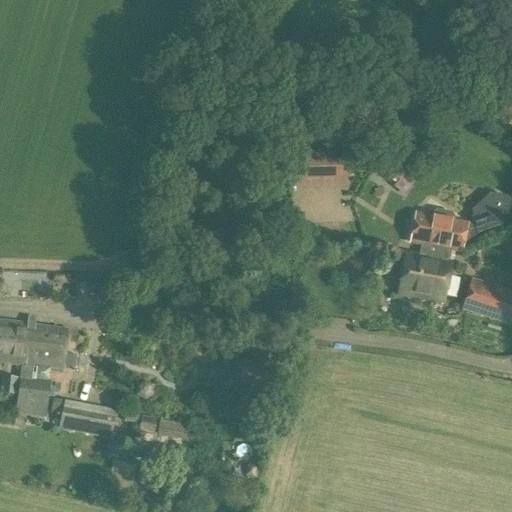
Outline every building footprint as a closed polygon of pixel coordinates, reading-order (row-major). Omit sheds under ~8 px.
[(395,183),(412,147),(393,138),(376,174),(395,183)] [(302,152),(302,155),(289,155),(290,177),(303,176),(303,180),(338,179),(338,175),(351,175),(350,153),(337,154),(337,151),(302,152)] [(449,251),(461,253),(462,245),(478,235),(502,226),(511,202),(511,200),(496,194),(495,197),(490,195),(471,212),(474,223),(466,225),(454,223),(454,218),(452,213),(436,211),(432,214),(431,218),(415,215),(408,246),(421,248),(419,257),(432,260),(434,248),(449,251)] [(447,262),(449,251),(434,248),(432,260),(419,257),(407,255),(399,292),(443,301),(451,262),(447,262)] [(511,327),(511,293),(471,281),(461,311),(511,327)] [(63,369),(68,330),(0,320),(0,362),(25,366),(25,364),(48,367),(63,369)] [(243,387),(271,376),(262,351),(255,354),(256,358),(235,366),(243,387)] [(16,396),(17,379),(3,377),(1,394),(16,396)] [(20,378),(17,404),(16,415),(47,419),(48,407),(51,382),(20,378)] [(144,381),(136,387),(136,396),(145,402),(153,397),(154,387),(144,381)] [(64,403),(54,401),(51,414),(61,416),(58,430),(110,440),(116,411),(65,401),(64,403)] [(155,420),(142,417),(139,433),(153,436),(155,425),(154,425),(155,420)] [(155,425),(153,436),(184,441),(186,430),(155,425)] [(117,460),(121,445),(112,443),(109,458),(117,460)] [(258,479),(260,470),(255,469),(255,467),(247,466),(247,468),(245,467),(243,477),(245,477),(245,478),(253,480),(253,479),(258,479)]
